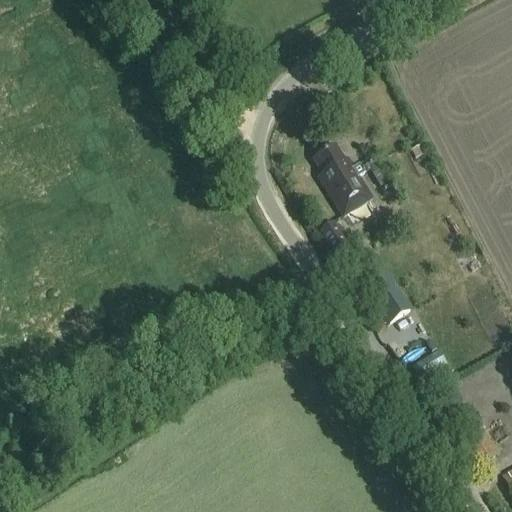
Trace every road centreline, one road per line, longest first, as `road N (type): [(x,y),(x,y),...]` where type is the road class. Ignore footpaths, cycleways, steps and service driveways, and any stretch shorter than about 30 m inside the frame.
road 1 (unclassified): [(478,511),(265,197),(257,162),(259,124),(292,79),(436,0)]
road 2 (track): [(259,124),(196,66),(160,0)]
